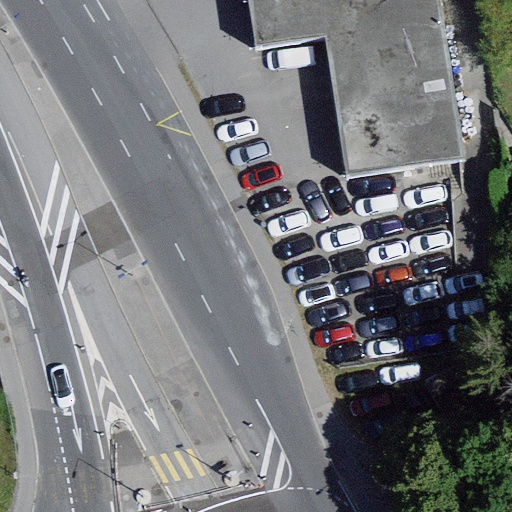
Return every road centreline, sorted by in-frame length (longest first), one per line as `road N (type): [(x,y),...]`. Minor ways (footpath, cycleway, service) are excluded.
road 1 (secondary): [(320,511),(297,439),(210,306),(124,144)]
road 2 (unknown): [(210,26),(318,150),(410,340)]
road 3 (secondary): [(0,161),(48,295),(95,511)]
road 4 (secondary): [(124,144),(42,0)]
road 5 (secondary): [(124,144),(68,0)]
road 6 (unknown): [(97,75),(210,26)]
